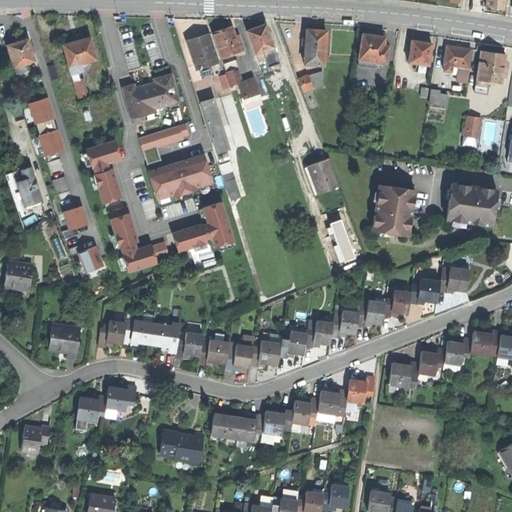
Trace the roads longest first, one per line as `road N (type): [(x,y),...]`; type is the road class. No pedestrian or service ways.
road 1 (residential): [(511,296),(267,391),(225,393),(119,367),(44,396)]
road 2 (secondary): [(184,1),(351,10),(511,33)]
road 3 (unknown): [(274,5),(320,131),(303,154),(320,210)]
